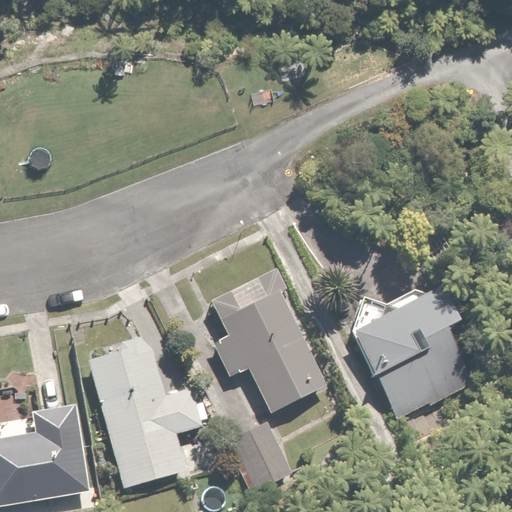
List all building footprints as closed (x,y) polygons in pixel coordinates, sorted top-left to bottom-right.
[(276,271),(210,304),(228,338),(213,346),(230,380),(247,371),(269,415),(324,387),(280,299),(288,295),(276,271)] [(364,299),(352,336),(398,420),(499,365),(453,281),(424,296),(420,289),(387,307),(364,299)] [(192,391),(165,398),(152,350),(87,368),(121,491),(186,474),(175,434),(201,426),(192,391)] [(25,441),(0,444),(0,509),(87,496),(74,411),(22,419),(25,441)] [(267,423),(229,443),(255,492),(293,472),(267,423)]
